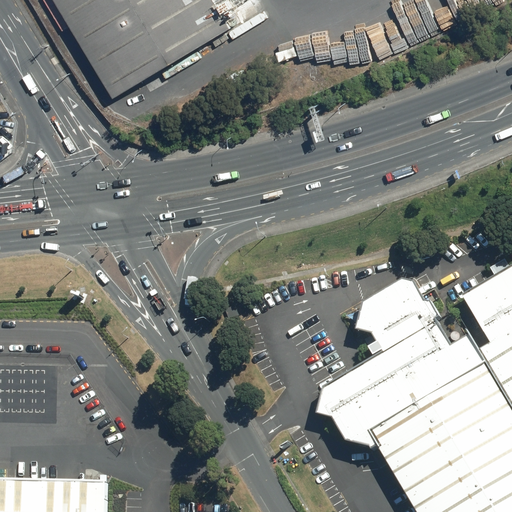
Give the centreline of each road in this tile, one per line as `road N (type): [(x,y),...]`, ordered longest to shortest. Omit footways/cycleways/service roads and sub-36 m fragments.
road 1 (primary): [(162,178),(324,143),(511,77)]
road 2 (primary): [(511,121),(359,179),(261,202)]
road 3 (unclassified): [(176,337),(282,511)]
road 4 (primary): [(261,202),(200,264),(176,337)]
road 5 (primary): [(176,337),(58,234)]
road 6 (primary): [(261,202),(115,227)]
road 7 (primary): [(41,105),(162,178)]
road 8 (unclassified): [(115,227),(176,337)]
